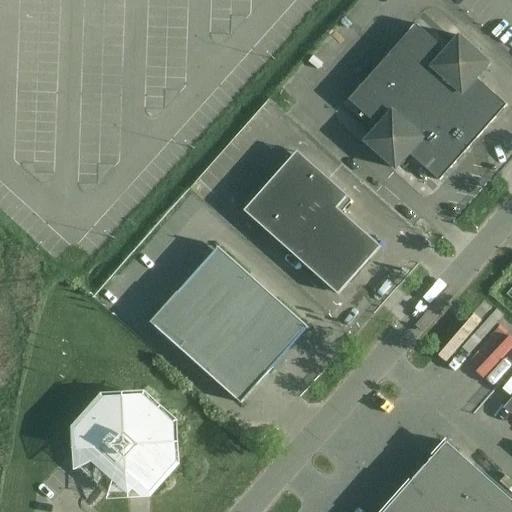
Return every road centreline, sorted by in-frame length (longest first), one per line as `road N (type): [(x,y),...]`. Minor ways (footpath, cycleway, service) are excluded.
road 1 (unclassified): [(511,214),(249,511)]
road 2 (unknown): [(457,276),(320,114),(325,78),(410,0)]
